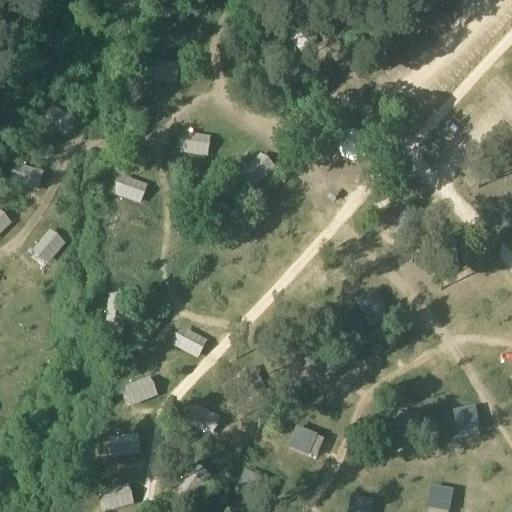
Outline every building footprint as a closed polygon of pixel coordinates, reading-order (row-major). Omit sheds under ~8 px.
[(160,79),(176,85),(182,69),(166,63),(160,79)] [(181,152),(209,158),(213,138),(184,133),(181,152)] [(353,138),(345,141),(342,149),(346,157),(354,160),(362,156),(364,148),(361,141),(353,138)] [(45,184),(44,166),(16,167),(17,185),(45,184)] [(142,206),(149,188),(121,178),(115,196),(142,206)] [(408,239),(417,209),(405,206),(396,235),(408,239)] [(0,210),(0,235),(13,225),(0,210)] [(47,266),(68,246),(54,231),(33,251),(47,266)] [(477,408),(455,412),(459,434),(481,430),(477,408)] [(300,430),(293,453),(319,461),(326,439),(300,430)] [(245,472),(238,494),(257,501),(265,478),(245,472)] [(428,510),(439,511),(451,511),(455,491),(432,487),(428,510)] [(350,511),(374,511),(376,501),(352,498),(350,511)]
